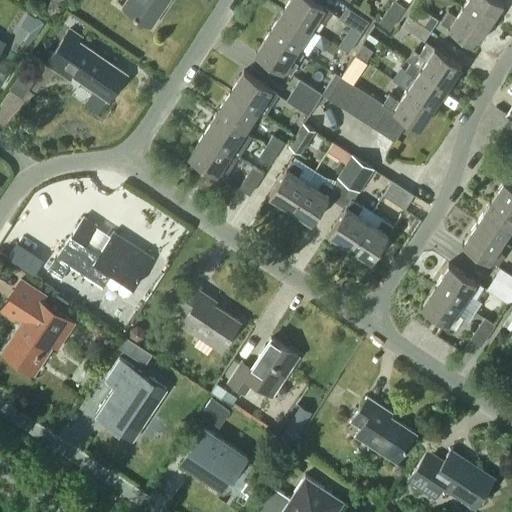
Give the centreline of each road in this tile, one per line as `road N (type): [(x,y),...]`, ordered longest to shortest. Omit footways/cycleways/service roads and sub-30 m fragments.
road 1 (residential): [(367,323),(140,176),(127,158)]
road 2 (residential): [(367,323),(443,204),(478,106)]
road 3 (residential): [(160,511),(0,407)]
road 4 (residential): [(127,158),(228,0)]
road 5 (residential): [(511,422),(367,323)]
